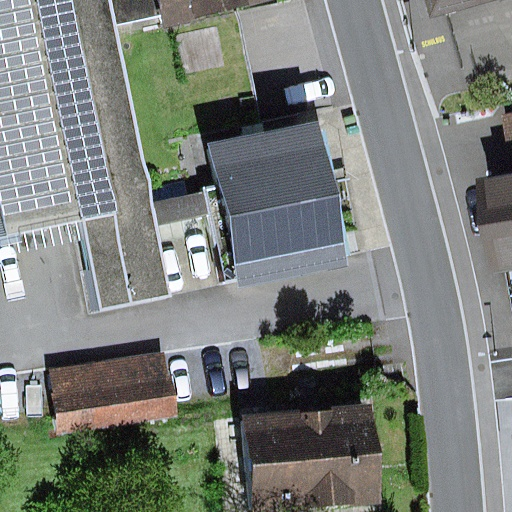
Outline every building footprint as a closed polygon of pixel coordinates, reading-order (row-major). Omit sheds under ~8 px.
[(183,182),(141,190),(102,0),(0,0),(0,235),(72,221),(90,312),(163,297),(149,227),(205,216),(201,194),(186,196),(183,182)] [(154,0),(161,22),(240,0),(154,0)] [(441,0),(446,16),(503,0),(441,0)] [(301,132),(207,151),(215,188),(200,191),(201,194),(205,216),(219,283),(328,261),(301,132)] [(511,181),(490,186),(504,268),(511,266),(511,181)] [(158,354),(41,370),(51,436),(168,420),(158,354)] [(358,412),(244,423),(252,511),(253,511),(367,501),(358,412)]
